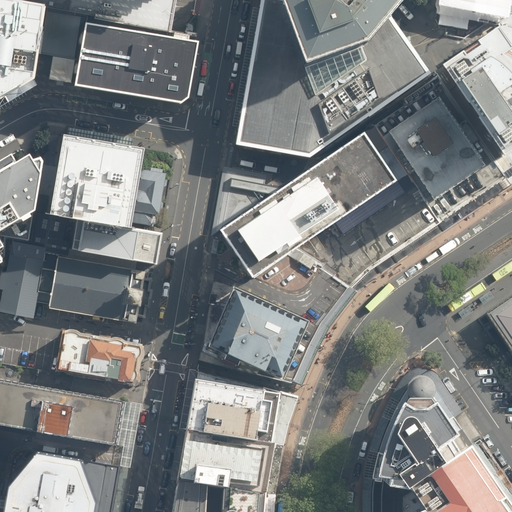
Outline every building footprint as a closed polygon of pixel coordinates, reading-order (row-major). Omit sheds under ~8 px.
[(0,0),(44,7),(170,30),(175,0),(0,0)] [(260,0),(235,145),(310,158),(369,116),(370,117),(432,73),(391,14),(401,0),(260,0)] [(445,0),(441,22),(466,27),(467,17),(490,21),(493,5),(500,6),(501,0),(445,0)] [(46,11),(0,3),(0,104),(40,80),(46,11)] [(511,165),(511,15),(500,23),(444,60),(509,167),(511,165)] [(198,44),(81,24),(70,89),(182,109),(190,101),(198,44)] [(371,127),(438,222),(505,176),(439,81),(371,127)] [(387,189),(295,251),(327,272),(349,287),(368,270),(438,222),(371,127),(365,131),(399,181),(387,189)] [(399,181),(365,131),(320,162),(312,168),(310,168),(221,229),(218,231),(251,280),(295,251),(387,189),(399,181)] [(63,135),(49,212),(77,217),(129,226),(130,222),(140,169),(143,148),(63,135)] [(0,171),(14,163),(13,161),(16,159),(12,153),(0,160),(0,171)] [(46,160),(44,156),(36,158),(33,153),(18,162),(16,159),(13,161),(14,163),(0,171),(0,263),(7,260),(0,248),(8,244),(0,232),(0,231),(25,217),(26,220),(35,215),(33,212),(39,209),(45,172),(44,172),(46,160)] [(218,231),(221,229),(230,178),(264,184),(265,175),(223,166),(211,236),(218,231)] [(166,173),(140,169),(130,222),(152,227),(154,214),(160,216),(166,173)] [(264,184),(230,178),(221,229),(281,188),(264,184)] [(129,226),(77,217),(71,250),(156,264),(161,231),(129,226)] [(51,293),(49,308),(137,324),(139,316),(146,317),(152,281),(143,279),(145,274),(59,258),(57,271),(43,268),(47,248),(12,241),(7,270),(1,269),(0,272),(0,289),(3,290),(0,305),(0,311),(34,317),(39,291),(51,293)] [(246,284),(234,291),(213,281),(200,361),(292,385),(308,346),(319,325),(349,287),(327,272),(295,251),(251,280),(246,284)] [(494,297),(490,291),(479,299),(483,304),(494,297)] [(511,293),(482,314),(488,322),(492,327),(511,357),(511,293)] [(473,311),(469,305),(459,313),(463,319),(473,311)] [(142,343),(65,329),(59,367),(136,380),(140,375),(140,371),(139,366),(140,355),(144,352),(144,347),(142,343)] [(468,448),(475,443),(469,434),(460,422),(456,415),(460,412),(463,410),(440,377),(437,373),(433,369),(429,367),(425,366),(422,366),(420,365),(416,366),(411,367),(407,370),(403,374),(390,395),(381,413),(376,425),(372,437),(368,448),(367,456),(365,466),(363,475),(361,489),(360,500),(361,511),(360,511),(413,511),(426,507),(411,485),(432,471),(448,460),(448,461),(468,448)] [(186,430),(272,444),(287,396),(196,378),(186,430)] [(0,428),(120,450),(128,402),(0,379),(0,428)] [(142,405),(128,402),(120,450),(123,451),(121,467),(130,468),(142,405)] [(186,430),(176,482),(200,485),(233,489),(263,493),(272,444),(186,430)] [(511,511),(511,483),(482,439),(478,441),(475,443),(468,448),(448,461),(448,460),(432,471),(411,485),(426,507),(429,511),(511,511)] [(85,450),(41,442),(13,477),(5,511),(96,511),(100,495),(85,450)] [(261,511),(263,493),(233,489),(200,485),(176,482),(171,511),(261,511)]
